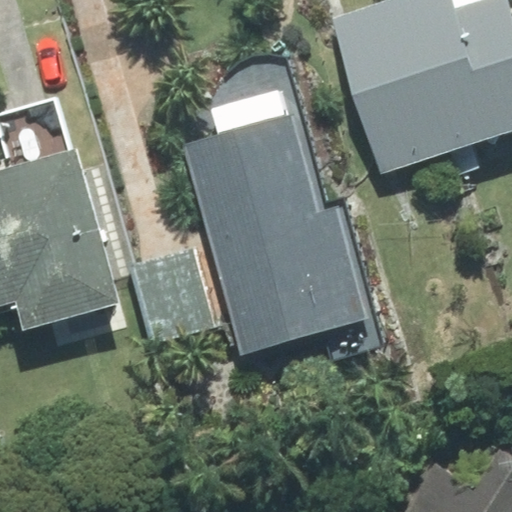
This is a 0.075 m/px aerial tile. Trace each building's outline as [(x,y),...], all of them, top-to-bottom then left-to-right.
[(511,0),(486,0),(484,1),(483,0),(382,0),(348,11),(398,166),(511,129),(511,0)] [(350,357),(407,341),(383,258),(373,261),(354,193),(337,198),(310,103),(198,135),(259,349),(342,326),(350,357)] [(132,326),(125,301),(150,294),(107,139),(0,169),(0,305),(38,295),(46,323),(51,322),(58,347),(132,326)] [(211,244),(147,260),(168,339),(232,323),(211,244)] [(511,511),(511,465),(504,481),(446,451),(413,511),(511,511)]
